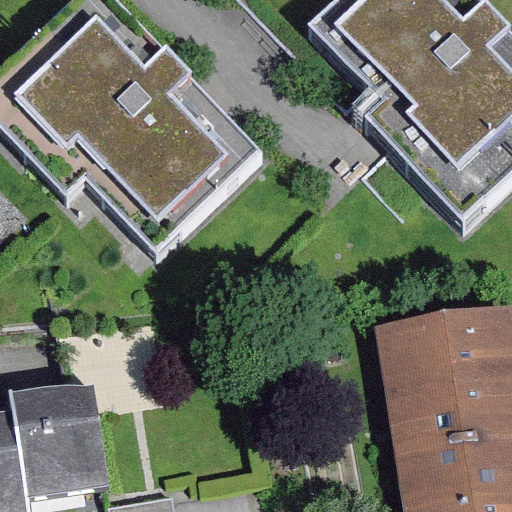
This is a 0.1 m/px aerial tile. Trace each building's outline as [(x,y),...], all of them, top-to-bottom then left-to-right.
[(97,0),(94,0),(0,91),(0,147),(67,217),(86,198),(158,273),(264,172),(97,0)] [(511,52),(461,0),(360,0),(309,50),(385,129),(366,147),(465,249),(511,204),(511,52)] [(511,511),(511,323),(373,346),(399,511),(511,511)] [(13,431),(25,511),(58,511),(111,504),(94,400),(10,416),(13,431)] [(0,511),(25,511),(13,431),(0,433),(0,511)]
